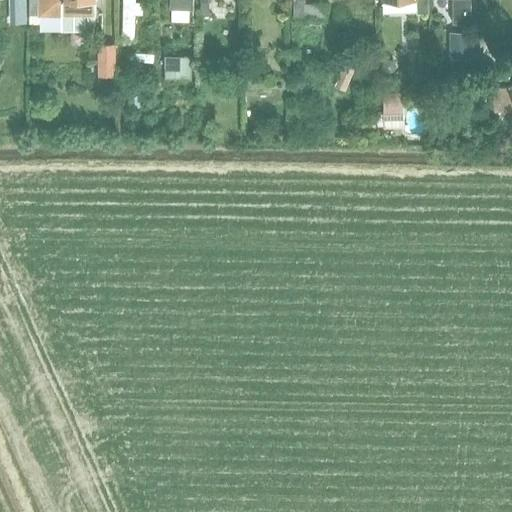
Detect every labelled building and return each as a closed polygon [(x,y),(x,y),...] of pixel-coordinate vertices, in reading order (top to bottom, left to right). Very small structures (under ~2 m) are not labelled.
[(29,0),(30,22),(41,22),(41,27),(96,27),(96,0),(29,0)] [(170,0),(171,8),(194,9),(194,0),(170,0)] [(209,14),(208,0),(200,0),(201,14),(205,14),(209,14)] [(325,15),(325,3),(305,2),(305,0),(294,0),(294,15),(325,15)] [(382,0),(383,13),(417,13),(429,12),(429,0),(382,0)] [(454,0),(454,22),(470,22),(470,0),(454,0)] [(470,35),(450,35),(450,57),(470,57),(470,35)] [(116,75),(116,44),(99,44),(99,75),(116,75)] [(192,56),(166,55),(165,77),(192,78),(192,56)] [(346,62),(336,85),(345,89),(355,65),(346,62)] [(115,90),(115,79),(103,79),(103,90),(115,90)] [(496,112),(511,109),(511,84),(492,88),(496,112)] [(406,92),(384,92),(384,128),(406,128),(406,92)] [(139,93),(129,98),(134,109),(145,104),(139,93)] [(362,115),(362,126),(376,126),(376,115),(362,115)]
